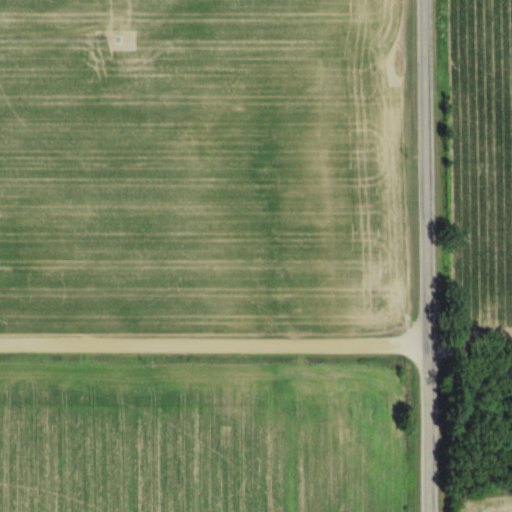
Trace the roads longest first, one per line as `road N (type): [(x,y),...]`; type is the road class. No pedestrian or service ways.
road 1 (residential): [(424,511),(419,0)]
road 2 (residential): [(0,338),(422,337)]
